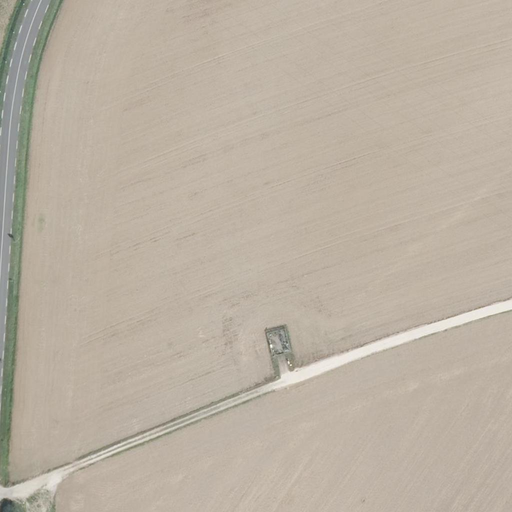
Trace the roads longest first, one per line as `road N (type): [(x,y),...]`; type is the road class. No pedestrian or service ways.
road 1 (track): [(511,303),(335,361),(74,464)]
road 2 (secondary): [(0,293),(13,102),(40,0)]
